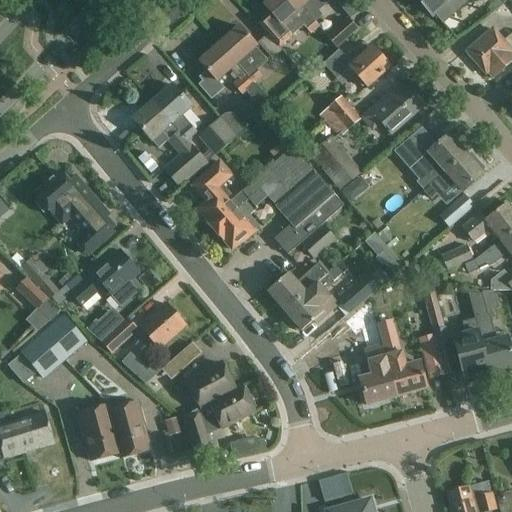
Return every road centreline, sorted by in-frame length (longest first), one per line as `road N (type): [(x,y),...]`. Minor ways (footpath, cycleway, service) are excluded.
road 1 (residential): [(310,461),(285,378),(61,106)]
road 2 (residential): [(511,156),(374,0)]
road 3 (residential): [(310,461),(113,511)]
road 4 (residential): [(61,106),(187,0)]
road 5 (secondary): [(0,106),(102,0)]
